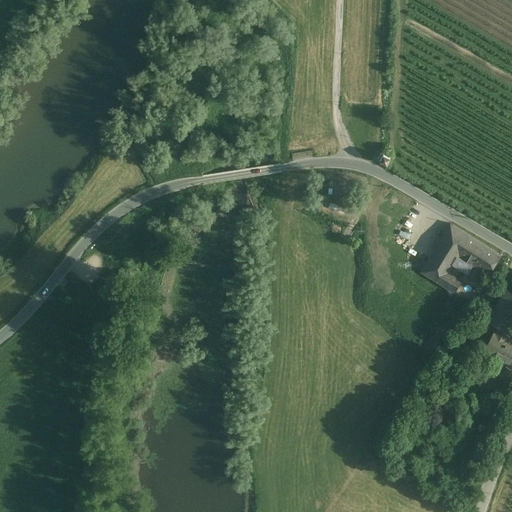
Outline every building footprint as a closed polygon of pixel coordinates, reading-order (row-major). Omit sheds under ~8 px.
[(390,157),(384,153),(380,160),(387,164),(390,157)] [(450,223),(420,271),(454,293),(462,280),(454,275),(464,259),(489,274),(501,255),(450,223)] [(511,294),(506,291),(494,314),(503,319),(509,322),(511,315),(511,294)] [(511,323),(509,322),(503,319),(496,333),(511,341),(511,339),(511,323)] [(496,333),(493,332),(483,351),(491,355),(490,357),(491,357),(493,358),(492,359),(511,369),(511,341),(496,333)]
